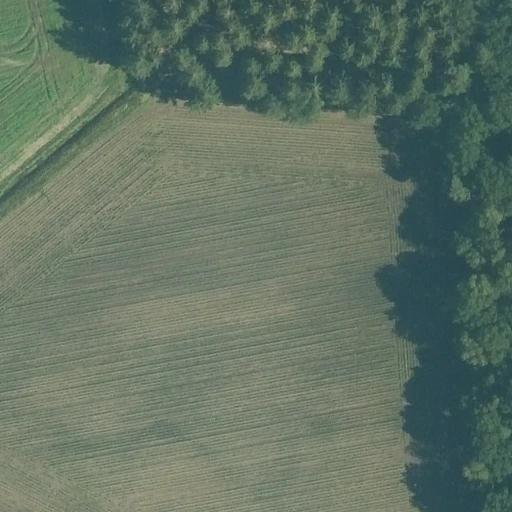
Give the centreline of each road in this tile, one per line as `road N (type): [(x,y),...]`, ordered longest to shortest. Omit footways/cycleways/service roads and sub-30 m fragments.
road 1 (track): [(0,202),(154,75),(222,0)]
road 2 (track): [(511,291),(491,0)]
